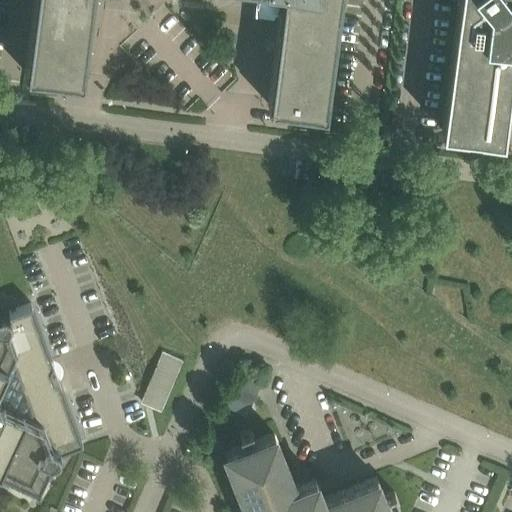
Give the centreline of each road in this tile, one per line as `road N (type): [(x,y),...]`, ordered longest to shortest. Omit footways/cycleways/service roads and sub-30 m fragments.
road 1 (residential): [(511,172),(0,107)]
road 2 (residential): [(140,511),(209,355),(227,341),(251,341),(511,455)]
